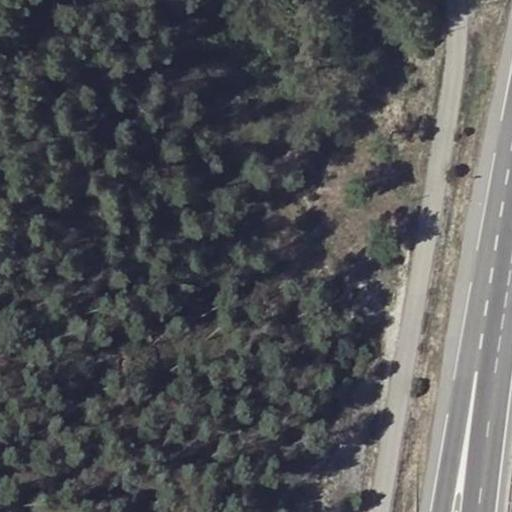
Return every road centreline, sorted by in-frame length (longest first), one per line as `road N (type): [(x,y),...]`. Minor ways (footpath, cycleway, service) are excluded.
road 1 (track): [(458,0),(462,20),(381,511)]
road 2 (motorway): [(511,198),(486,511)]
